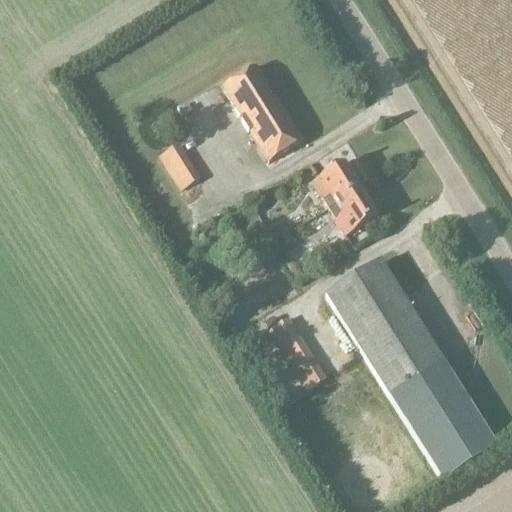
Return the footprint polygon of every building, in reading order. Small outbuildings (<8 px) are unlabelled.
[(257,68),(223,88),(269,164),(303,143),(257,68)] [(178,146),(160,157),(181,191),(199,180),(178,146)] [(328,212),(360,192),(344,165),(311,186),(328,212)] [(328,212),(334,222),(345,240),(377,220),(360,192),(328,212)] [(378,265),(324,299),(439,488),(494,454),(378,265)] [(305,394),(323,383),(286,321),(267,333),(305,394)]
